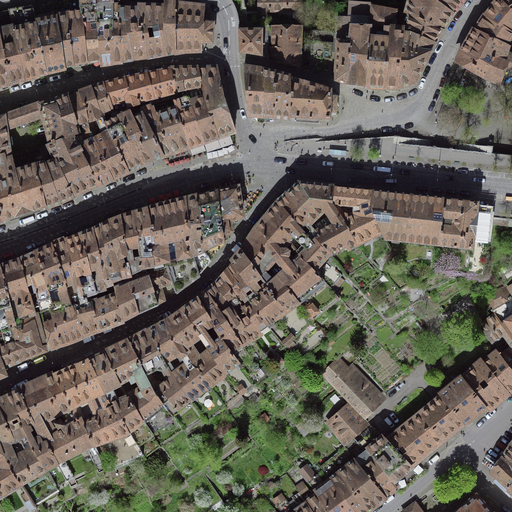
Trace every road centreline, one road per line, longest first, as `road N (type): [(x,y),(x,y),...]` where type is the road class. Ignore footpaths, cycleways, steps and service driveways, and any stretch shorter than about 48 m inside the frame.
road 1 (residential): [(0,387),(124,331),(209,280),(273,195),(285,164)]
road 2 (residential): [(0,238),(148,185),(255,159)]
road 3 (residential): [(229,58),(169,60),(0,97)]
road 4 (residential): [(229,58),(316,77),(400,113)]
road 5 (residential): [(247,138),(400,113)]
road 6 (residential): [(400,113),(428,92),(481,0)]
road 7 (tertiary): [(511,187),(379,174)]
